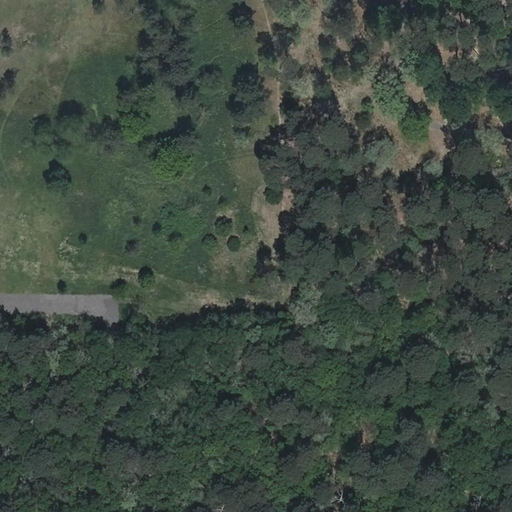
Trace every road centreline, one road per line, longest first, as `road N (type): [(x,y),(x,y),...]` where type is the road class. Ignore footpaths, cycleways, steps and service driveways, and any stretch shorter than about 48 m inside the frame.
road 1 (track): [(511,335),(0,369)]
road 2 (track): [(406,0),(398,66),(410,102),(432,122)]
